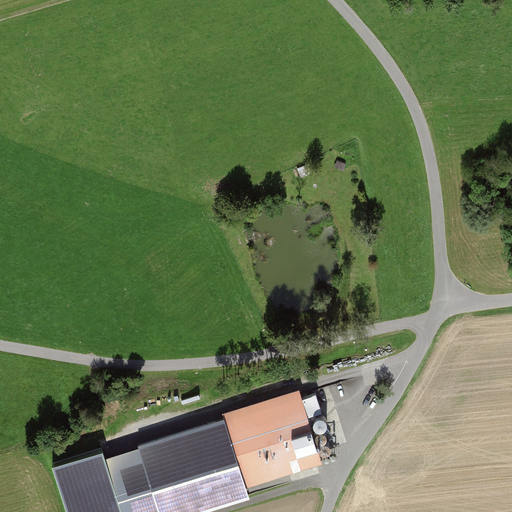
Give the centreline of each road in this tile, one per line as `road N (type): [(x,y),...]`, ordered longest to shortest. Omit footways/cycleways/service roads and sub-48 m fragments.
road 1 (unclassified): [(443,312),(184,367),(0,346)]
road 2 (unclassified): [(443,312),(427,144),(394,66),(333,0)]
road 3 (unclassified): [(327,511),(341,474),(443,312)]
